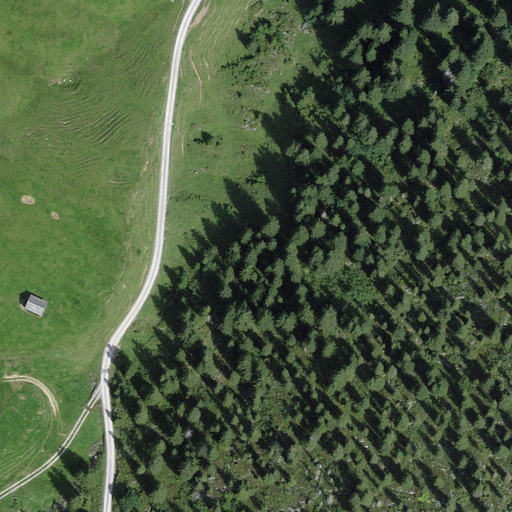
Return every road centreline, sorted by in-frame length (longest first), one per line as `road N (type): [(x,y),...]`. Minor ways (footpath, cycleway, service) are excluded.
road 1 (track): [(197,0),(177,57),(157,260),(107,355),(108,511)]
road 2 (track): [(0,498),(76,439),(104,386)]
